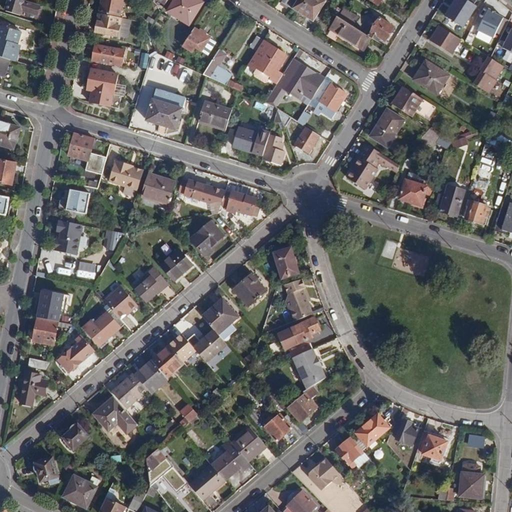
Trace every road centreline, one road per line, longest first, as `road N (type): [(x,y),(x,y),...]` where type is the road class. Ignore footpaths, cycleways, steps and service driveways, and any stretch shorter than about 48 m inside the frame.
road 1 (residential): [(307,193),(0,465)]
road 2 (residential): [(51,116),(307,193)]
road 3 (residential): [(307,193),(511,260)]
road 4 (residential): [(379,383),(343,329),(307,193)]
road 5 (residential): [(379,383),(229,511)]
road 6 (residential): [(14,298),(51,116)]
road 7 (residential): [(239,0),(376,86)]
road 8 (residential): [(508,422),(467,416),(379,383)]
road 9 (residential): [(376,86),(307,193)]
